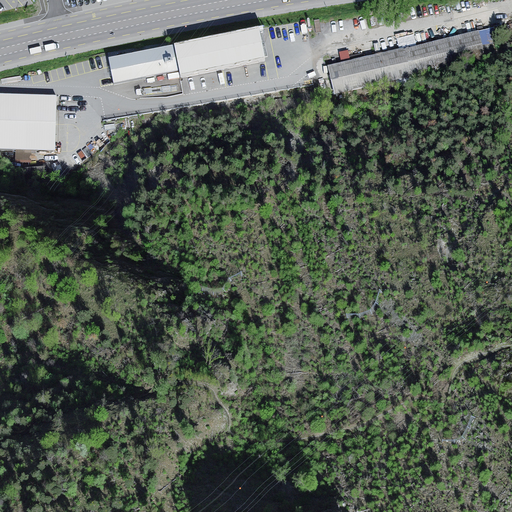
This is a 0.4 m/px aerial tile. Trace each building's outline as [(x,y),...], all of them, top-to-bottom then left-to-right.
[(265,61),(258,26),(173,42),(173,44),(179,70),(180,77),(265,61)] [(478,28),(327,67),(334,95),(486,56),(478,28)] [(173,44),(108,57),(113,83),(179,70),(173,44)] [(340,51),(342,59),(350,57),(348,49),(340,51)] [(57,97),(0,96),(0,151),(55,152),(57,97)]
